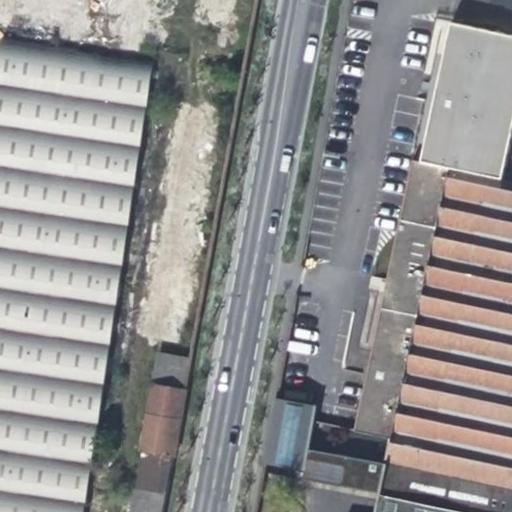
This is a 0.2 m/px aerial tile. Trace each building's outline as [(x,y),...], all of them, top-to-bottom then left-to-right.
[(511,135),(511,36),(453,23),(423,165),(502,182),(511,135)] [(0,511),(89,511),(144,59),(0,42),(0,511)] [(423,165),(411,163),(394,245),(389,270),(386,283),(355,436),(391,442),(387,463),(387,465),(380,495),(376,511),(511,511),(511,184),(502,182),(423,165)] [(166,511),(182,388),(147,383),(130,511),(166,511)] [(311,390),(278,383),(268,439),(264,462),(308,470),(310,459),(311,451),(312,448),(322,391),(311,390)] [(350,458),(311,451),(310,459),(349,466),(350,458)] [(310,459),(308,470),(264,462),(262,471),(380,495),(387,465),(350,458),(349,466),(310,459)]
